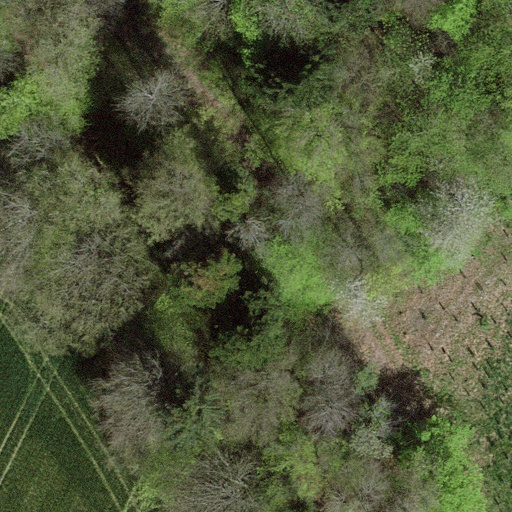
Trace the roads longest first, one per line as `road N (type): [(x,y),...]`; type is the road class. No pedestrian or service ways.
road 1 (track): [(110,0),(280,199),(441,416),(449,464),(442,511)]
road 2 (track): [(222,511),(129,347),(0,192)]
